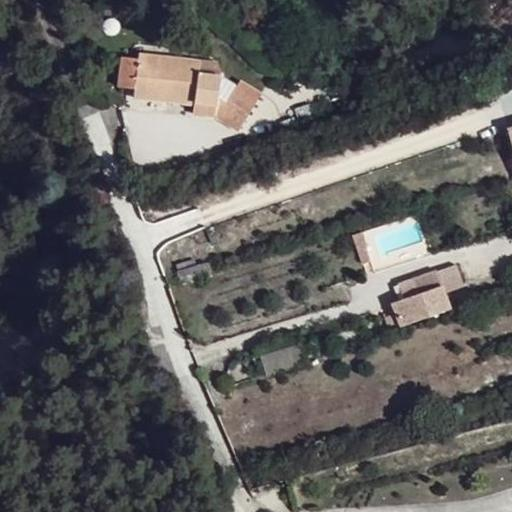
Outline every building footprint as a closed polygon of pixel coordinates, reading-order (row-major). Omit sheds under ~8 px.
[(136,59),(118,57),(115,87),(134,88),(132,97),(194,102),(193,114),(215,116),(237,133),(262,98),(239,82),(236,88),(220,74),(197,72),(198,59),(137,53),(136,59)] [(363,231),(354,234),(363,263),(372,261),(367,247),(368,247),(363,231)] [(181,285),(212,276),(208,262),(177,271),(181,285)] [(456,264),(416,279),(421,293),(404,299),(393,304),(397,316),(385,322),(390,334),(452,310),(447,295),(465,288),(456,264)] [(421,293),(416,279),(400,285),(404,299),(421,293)] [(343,306),(348,320),(362,315),(358,301),(343,306)] [(265,374),(304,363),(300,349),(261,361),(265,374)]
